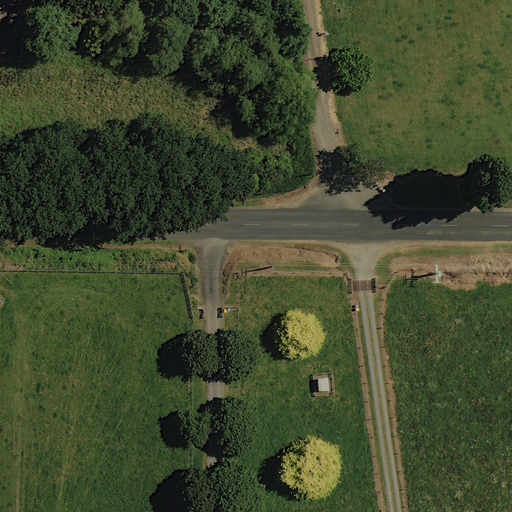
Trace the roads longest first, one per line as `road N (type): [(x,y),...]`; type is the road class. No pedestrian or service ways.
road 1 (unclassified): [(511,223),(0,220)]
road 2 (track): [(387,511),(349,222)]
